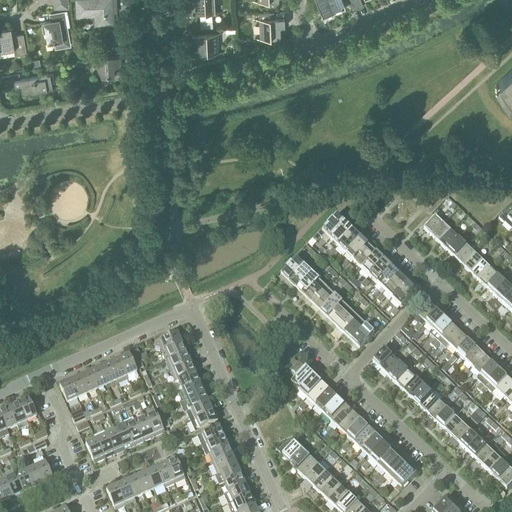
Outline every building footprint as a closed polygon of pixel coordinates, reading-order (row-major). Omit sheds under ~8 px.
[(69,0),(70,1),(76,1),(76,18),(94,17),(95,26),(113,26),(113,7),(116,7),(115,0),(69,0)] [(190,0),(190,4),(195,3),(196,15),(217,13),(216,0),(190,0)] [(315,0),(322,16),(334,12),(329,0),(315,0)] [(352,11),(357,8),(353,0),(329,0),(334,12),(345,7),(343,2),(347,0),(352,11)] [(360,0),(353,0),(357,8),(363,6),(360,0)] [(70,26),(67,12),(54,15),(55,21),(42,24),(43,34),(47,33),(48,43),(54,42),(54,43),(55,43),(56,49),(70,46),(66,27),(70,26)] [(285,27),(284,19),(259,20),(260,39),(281,38),(280,27),(285,27)] [(16,32),(11,33),(11,29),(2,30),(3,34),(0,34),(0,52),(14,50),(15,56),(27,54),(23,35),(16,36),(16,32)] [(218,34),(192,35),(192,44),(197,43),(198,54),(219,53),(218,34)] [(121,73),(120,57),(101,55),(96,63),(102,77),(121,73)] [(511,69),(495,85),(498,91),(504,100),(510,106),(511,108),(511,69)] [(2,77),(4,88),(21,85),(22,94),(53,88),(52,83),(54,82),(53,73),(47,74),(47,73),(45,72),(44,72),(42,72),(41,74),(41,76),(20,79),(19,74),(2,77)] [(511,229),(511,204),(498,219),(504,224),(505,224),(511,230),(511,229)] [(324,234),(330,240),(346,223),(343,220),(341,221),(336,217),(324,230),(323,229),(312,240),(315,242),(320,237),(321,238),(324,234)] [(423,230),(431,237),(443,225),(435,218),(423,230)] [(350,226),(346,223),(330,240),(338,247),(352,232),(348,228),(350,226)] [(451,233),(443,225),(431,237),(439,245),(451,233)] [(356,236),(352,232),(338,247),(345,255),(361,238),(358,234),(356,236)] [(458,240),(451,233),(439,245),(447,252),(458,240)] [(494,239),(500,244),(503,241),(498,236),(494,239)] [(458,241),(458,240),(447,252),(455,260),(466,248),(470,244),(462,237),(458,241)] [(345,255),(353,262),(368,247),(364,243),(365,241),(361,238),(345,255)] [(508,246),(503,241),(500,244),(505,249),(508,246)] [(372,251),(368,247),(353,262),(361,270),(378,253),(374,249),(372,251)] [(331,248),(326,253),(329,256),(334,251),(331,248)] [(460,264),(463,267),(465,264),(474,255),(466,248),(455,260),(460,264)] [(338,254),(334,251),(329,256),(333,260),(338,254)] [(477,252),(474,255),(465,264),(463,267),(470,274),(480,264),(484,260),(477,252)] [(381,256),(378,253),(361,270),(369,277),(383,262),(379,258),(381,256)] [(303,268),(300,264),(295,260),(281,275),(289,283),(303,268)] [(470,274),(478,282),(492,267),(484,260),(480,264),(470,274)] [(383,262),(369,277),(377,285),(393,268),(389,264),(388,266),(383,262)] [(500,275),(492,267),(478,282),(486,289),(500,275)] [(311,275),(303,268),(289,283),(296,290),(311,275)] [(397,271),(393,268),(377,285),(385,292),(399,277),(395,273),(397,271)] [(500,275),(486,289),(494,297),(505,285),(508,282),(509,281),(504,276),(506,274),(503,272),(500,275)] [(319,283),(311,275),(296,290),(304,298),(311,291),(319,283)] [(403,281),(399,277),(385,292),(392,299),(408,282),(405,279),(403,281)] [(412,286),(408,282),(392,299),(401,307),(415,292),(411,288),(412,286)] [(494,297),(502,304),(511,293),(511,284),(508,282),(505,285),(494,297)] [(327,290),(319,283),(311,291),(304,298),(312,305),(327,290)] [(334,298),(327,290),(312,305),(320,313),(334,298)] [(511,293),(502,304),(510,312),(511,309),(511,293)] [(342,305),(334,298),(320,313),(328,320),(342,305)] [(422,327),(425,324),(436,312),(428,304),(418,316),(416,314),(412,318),(422,327)] [(342,305),(328,320),(336,328),(350,313),(342,305)] [(444,319),(436,312),(425,324),(433,331),(444,319)] [(358,320),(350,313),(336,328),(343,335),(358,320)] [(452,327),(444,319),(433,331),(433,332),(430,335),(435,340),(430,345),(432,347),(437,342),(440,338),(452,327)] [(365,327),(358,320),(343,335),(351,342),(365,327)] [(374,335),(365,327),(351,342),(359,351),(374,335)] [(410,340),(414,335),(405,327),(400,331),(410,340)] [(440,338),(437,342),(432,347),(436,350),(440,345),(445,350),(448,346),(460,334),(452,327),(440,338)] [(162,353),(182,344),(177,334),(175,335),(173,331),(162,336),(164,340),(157,343),(162,353)] [(414,335),(411,338),(416,342),(421,336),(420,335),(417,332),(414,335)] [(467,342),(460,334),(448,346),(456,354),(467,342)] [(475,349),(467,342),(456,354),(464,361),(475,349)] [(166,363),(186,354),(182,344),(162,353),(166,363)] [(372,363),(380,370),(392,359),(395,355),(386,346),(382,350),(383,351),(372,363)] [(483,357),(475,349),(464,361),(472,369),(483,357)] [(140,356),(138,350),(132,353),(137,364),(141,363),(142,362),(148,359),(146,354),(140,356)] [(420,355),(415,350),(412,353),(418,358),(420,355)] [(170,373),(191,364),(186,354),(166,363),(170,373)] [(137,372),(129,356),(119,360),(126,377),(137,372)] [(491,364),(483,357),(472,369),(480,376),(491,364)] [(399,366),(392,359),(380,370),(388,378),(399,366)] [(119,360),(109,365),(116,382),(126,377),(119,360)] [(388,378),(396,385),(407,374),(412,369),(404,362),(400,366),(399,366),(388,378)] [(291,385),(299,392),(315,375),(312,372),(310,374),(298,363),(291,371),(294,374),(292,376),(292,379),(294,381),(291,385)] [(195,374),(191,364),(170,373),(175,383),(195,374)] [(477,390),(479,392),(484,387),(488,384),(499,372),(491,364),(480,376),(476,380),(481,385),(477,390)] [(99,369),(106,386),(116,382),(109,365),(99,369)] [(436,370),(431,365),(428,367),(433,373),(436,370)] [(99,369),(89,374),(96,390),(106,386),(99,369)] [(488,384),(484,387),(479,392),(483,395),(487,391),(492,395),(507,379),(499,372),(488,384)] [(177,394),(183,391),(200,384),(202,383),(198,373),(195,374),(175,383),(172,384),(176,394),(177,393),(177,394)] [(79,378),(86,395),(96,390),(89,374),(79,378)] [(415,381),(407,374),(396,385),(404,393),(415,381)] [(319,379),(315,375),(299,392),(306,400),(321,384),(317,381),(319,379)] [(79,378),(69,382),(77,399),(86,395),(79,378)] [(511,384),(507,379),(492,395),(497,400),(493,405),(495,407),(500,402),(504,399),(503,398),(511,389),(511,384)] [(423,389),(415,381),(404,393),(412,400),(423,389)] [(77,399),(69,382),(59,387),(67,404),(77,399)] [(204,394),(200,384),(183,391),(177,394),(182,403),(182,404),(187,401),(204,394)] [(325,389),(321,384),(306,400),(315,407),(331,390),(327,387),(325,389)] [(426,385),(423,389),(412,400),(420,408),(434,393),(426,385)] [(511,406),(511,405),(511,389),(503,398),(504,399),(511,406)] [(315,407),(322,415),(337,399),(333,395),(334,394),(331,390),(315,407)] [(442,400),(434,393),(420,408),(428,415),(439,404),(442,400)] [(186,413),(192,411),(208,403),(204,394),(187,401),(182,404),(182,403),(180,404),(184,414),(186,413)] [(341,403),(337,399),(322,415),(330,422),(347,405),(343,402),(341,403)] [(26,422),(36,417),(29,401),(19,405),(26,422)] [(213,413),(208,403),(192,411),(186,413),(191,423),(213,413)] [(298,408),(302,411),(306,406),(303,403),(298,408)] [(447,411),(439,404),(428,415),(435,423),(447,411)] [(19,405),(9,410),(16,426),(19,432),(28,427),(26,422),(19,405)] [(330,422),(338,429),(353,414),(348,410),(350,409),(347,405),(330,422)] [(483,415),(478,409),(475,412),(480,418),(483,415)] [(0,413),(0,416),(6,431),(16,426),(9,410),(0,413)] [(151,416),(145,419),(154,438),(164,434),(153,411),(149,412),(151,416)] [(454,418),(447,411),(435,423),(443,430),(454,418)] [(195,433),(217,423),(213,413),(191,423),(195,433)] [(83,414),(72,420),(75,425),(86,420),(83,414)] [(338,429),(346,437),(362,420),(358,417),(357,418),(353,414),(338,429)] [(462,426),(454,418),(443,430),(451,438),(462,426)] [(144,443),(154,438),(145,419),(135,423),(144,443)] [(346,437),(354,445),(368,429),(364,425),(366,423),(362,420),(346,437)] [(76,428),(78,434),(90,429),(87,423),(76,428)] [(144,443),(135,423),(125,428),(134,447),(144,443)] [(470,434),(462,426),(451,438),(459,445),(470,434)] [(197,437),(202,447),(213,442),(224,437),(219,427),(197,437)] [(124,452),(115,432),(113,428),(104,432),(105,436),(114,456),(124,452)] [(125,428),(115,432),(124,452),(134,447),(125,428)] [(373,433),(368,429),(354,445),(362,452),(378,435),(374,432),(373,433)] [(474,430),(470,434),(459,445),(467,453),(478,441),(482,437),(474,430)] [(36,442),(48,437),(45,432),(34,437),(36,442)] [(362,452),(370,460),(384,444),(380,440),(382,439),(378,435),(362,452)] [(105,460),(114,456),(105,436),(96,441),(105,460)] [(228,447),(224,437),(213,442),(202,447),(207,457),(208,456),(211,455),(228,447)] [(105,460),(96,441),(85,445),(94,465),(105,460)] [(486,448),(478,441),(467,453),(475,460),(486,448)] [(33,447),(35,453),(47,448),(44,442),(33,447)] [(281,458),(289,465),(302,452),(291,442),(284,445),(278,452),(282,456),(281,458)] [(370,460),(377,467),(394,450),(390,447),(388,448),(384,444),(370,460)] [(27,450),(29,456),(35,453),(33,447),(27,450)] [(216,464),(233,457),(228,447),(211,455),(208,456),(213,466),(216,464)] [(494,456),(486,448),(475,460),(482,468),(494,456)] [(377,467),(385,474),(400,459),(396,455),(397,453),(394,450),(377,467)] [(494,456),(482,468),(490,475),(502,464),(506,459),(498,451),(494,456)] [(310,459),(302,452),(289,465),(297,473),(310,459)] [(237,467),(233,457),(216,464),(220,474),(237,467)] [(310,459),(297,473),(304,480),(317,467),(310,459)] [(385,474),(393,482),(409,465),(405,461),(404,463),(400,459),(385,474)] [(502,464),(490,475),(498,483),(509,471),(511,468),(511,464),(506,459),(502,464)] [(184,478),(176,460),(165,465),(174,486),(185,481),(184,478)] [(54,483),(45,463),(35,468),(42,485),(49,482),(50,484),(54,483)] [(165,465),(155,469),(163,486),(164,490),(174,486),(165,465)] [(393,482),(398,487),(394,490),(396,492),(391,496),(387,500),(390,504),(408,485),(406,484),(416,474),(411,470),(413,468),(409,465),(393,482)] [(225,484),(241,477),(237,467),(220,474),(215,477),(219,487),(225,484)] [(326,474),(317,467),(304,480),(313,488),(326,474)] [(35,488),(36,488),(42,485),(35,468),(25,472),(34,493),(37,491),(35,488)] [(163,486),(155,469),(146,474),(153,490),(163,486)] [(511,484),(511,473),(509,471),(498,483),(506,491),(511,484)] [(34,493),(25,472),(15,477),(24,497),(34,493)] [(143,495),(153,490),(146,474),(136,478),(143,495)] [(320,495),(333,482),(326,474),(313,488),(320,495)] [(5,481),(14,501),(24,497),(15,477),(5,481)] [(246,487),(241,477),(225,484),(229,494),(246,487)] [(134,499),(143,495),(136,478),(126,483),(133,499),(134,499)] [(0,495),(3,502),(10,500),(11,503),(14,501),(5,481),(0,483),(0,495)] [(341,489),(333,482),(320,495),(328,503),(341,489)] [(134,499),(133,499),(126,483),(116,487),(126,508),(136,503),(134,499)] [(116,487),(105,492),(115,511),(116,511),(126,508),(116,487)] [(228,507),(234,504),(250,497),(246,487),(229,494),(224,497),(228,507)] [(336,510),(349,497),(341,489),(328,503),(336,510)] [(242,511),(255,506),(250,497),(234,504),(228,507),(230,511),(242,511)] [(349,511),(357,504),(349,497),(336,510),(337,511),(349,511)] [(448,511),(454,507),(450,504),(449,506),(444,502),(434,511),(448,511)]
